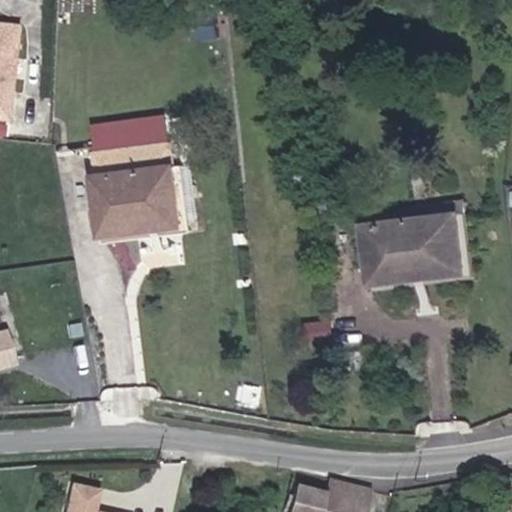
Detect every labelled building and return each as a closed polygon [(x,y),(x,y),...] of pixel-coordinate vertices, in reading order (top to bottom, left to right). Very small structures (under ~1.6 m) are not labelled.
[(0,115),(5,117),(24,26),(0,21),(0,115)] [(104,171),(181,158),(174,119),(97,130),(104,171)] [(192,225),(181,158),(104,171),(95,172),(107,238),(192,225)] [(472,273),(464,208),(365,220),(373,284),(472,273)] [(308,339),(336,333),(332,314),(304,320),(308,339)] [(6,325),(0,326),(0,364),(15,360),(6,325)] [(267,474),(242,467),(239,478),(219,473),(213,495),(240,503),(237,511),(268,511),(270,507),(259,504),(267,474)] [(356,511),(362,489),(321,479),(317,494),(288,486),(280,511),(356,511)] [(59,511),(99,511),(86,509),(91,487),(66,482),(59,511)]
